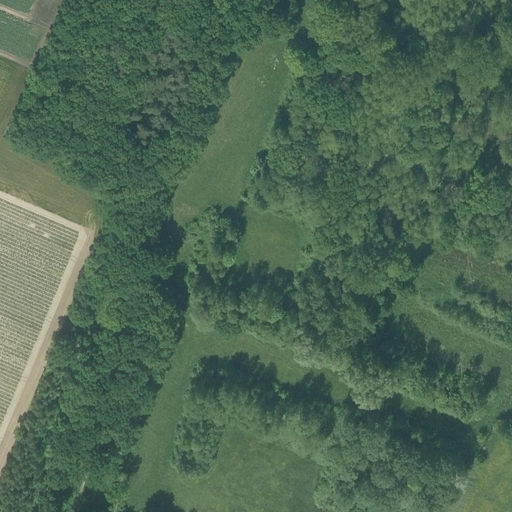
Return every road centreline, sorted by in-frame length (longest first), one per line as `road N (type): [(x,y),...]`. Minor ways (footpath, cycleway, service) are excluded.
road 1 (track): [(244,12),(407,66),(459,58),(511,30)]
road 2 (track): [(18,122),(72,0)]
